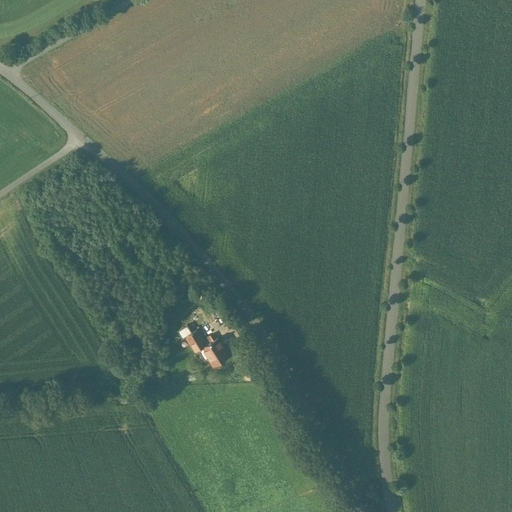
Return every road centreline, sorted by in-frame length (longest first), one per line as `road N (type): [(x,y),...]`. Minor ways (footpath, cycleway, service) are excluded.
road 1 (tertiary): [(391,511),(382,399),(420,0)]
road 2 (unclassified): [(367,511),(243,308),(151,202),(80,138)]
road 3 (track): [(7,72),(133,0)]
